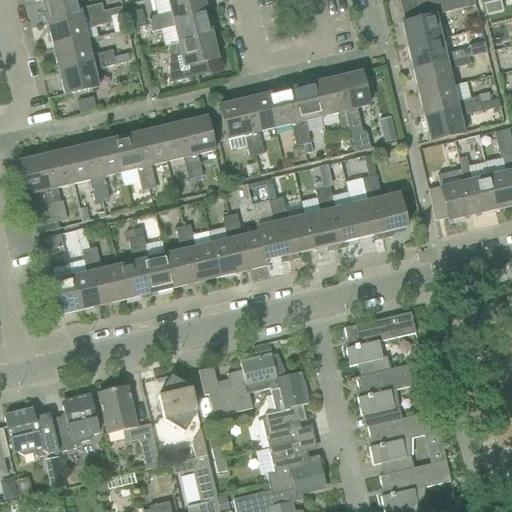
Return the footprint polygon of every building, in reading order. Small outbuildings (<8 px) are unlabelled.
[(51,0),(40,3),(46,26),(102,12),(100,5),(79,10),(76,0),(51,0)] [(156,16),(147,18),(149,26),(205,12),(202,0),(152,0),(156,16)] [(400,0),(398,1),(404,24),(416,21),(410,0),(400,0)] [(423,0),(410,0),(416,21),(427,18),(423,0)] [(423,0),(427,18),(435,16),(439,15),(435,0),(423,0)] [(435,0),(439,15),(451,13),(448,0),(435,0)] [(448,0),(451,13),(463,10),(460,0),(448,0)] [(460,0),(463,10),(475,7),(472,0),(460,0)] [(102,12),(46,26),(51,49),(86,41),(96,38),(94,28),(110,24),(109,18),(121,15),(120,9),(120,8),(102,12)] [(140,12),(128,14),(132,28),(143,25),(140,12)] [(172,28),(176,44),(211,36),(205,12),(149,26),(151,33),(172,28)] [(400,25),(406,49),(441,41),(447,39),(445,32),(439,34),(435,16),(427,18),(416,21),(404,24),(400,25)] [(211,36),(176,44),(168,46),(167,84),(208,74),(205,63),(217,60),(211,36)] [(51,49),(57,73),(113,59),(111,52),(90,57),(86,41),(51,49)] [(441,41),(406,49),(411,72),(467,59),(485,55),(483,44),(467,47),(465,52),(449,55),(449,56),(444,57),(442,45),(441,41)] [(113,59),(57,73),(62,97),(97,89),(93,71),(127,63),(125,56),(113,59)] [(411,72),(417,96),(452,88),(448,71),(469,67),(467,59),(411,72)] [(356,111),(368,108),(360,74),(336,80),(348,136),(353,154),(369,150),(366,136),(361,134),(356,111)] [(336,80),(312,85),(320,120),(336,116),(341,137),(348,136),(336,80)] [(155,85),(146,86),(149,98),(157,96),(155,85)] [(312,85),(289,91),(302,147),(309,145),(303,124),(320,120),(312,85)] [(417,96),(422,119),(479,106),(477,99),(456,104),(452,88),(417,96)] [(289,91),(265,96),(273,131),(290,127),(295,148),(302,147),(289,91)] [(487,95),(477,97),(477,99),(479,106),(489,104),(487,95)] [(265,96),(242,102),(255,158),(262,156),(257,135),(273,131),(265,96)] [(255,158),(242,102),(217,108),(219,116),(228,152),(245,148),(247,160),(255,158)] [(479,106),(422,119),(428,143),(463,135),(459,118),(499,109),(497,102),(489,104),(479,106)] [(217,108),(209,110),(211,118),(219,116),(217,108)] [(204,118),(180,124),(194,180),(201,179),(196,157),(213,153),(204,118)] [(180,124),(157,130),(165,165),(181,161),(186,182),(194,180),(180,124)] [(157,130),(134,135),(147,192),(154,190),(149,168),(165,165),(157,130)] [(393,134),(382,136),(383,144),(395,142),(393,134)] [(134,135),(110,141),(119,176),(135,172),(138,185),(140,194),(143,193),(147,192),(134,135)] [(110,141),(87,146),(101,203),(108,201),(103,180),(119,176),(110,141)] [(87,146),(64,152),(72,187),(88,183),(93,205),(93,204),(101,203),(87,146)] [(503,174),(487,177),(495,212),(511,208),(511,181),(505,150),(497,152),(503,174)] [(50,198),(43,200),(45,207),(52,206),(53,206),(59,204),(56,191),(72,187),(64,152),(40,157),(50,198)] [(42,194),(43,200),(50,198),(40,157),(16,163),(24,198),(42,194)] [(465,160),(458,161),(460,172),(471,218),(495,212),(487,177),(470,181),(465,160)] [(135,172),(119,176),(122,189),(138,185),(135,172)] [(438,189),(427,192),(434,223),(446,220),(447,224),(471,218),(460,172),(436,177),(438,189)] [(375,178),(368,179),(383,241),(392,239),(391,234),(406,230),(397,195),(380,199),(375,178)] [(368,179),(344,185),(349,206),(358,241),(372,238),(374,243),(383,241),(368,179)] [(328,189),(321,190),(336,253),(345,250),(344,245),(358,241),(349,206),(334,210),(333,210),(328,189)] [(318,214),(302,218),(311,253),(326,249),(327,255),(336,253),(321,190),(314,192),(313,192),(318,214)] [(281,199),(274,201),(274,202),(289,264),(298,261),(297,256),(311,253),(302,218),(287,221),(286,221),(281,199)] [(272,225),(256,229),(257,234),(264,264),(265,264),(269,263),(279,260),(280,266),(289,264),(274,202),(274,201),(266,203),(272,225)] [(52,206),(55,219),(56,224),(65,221),(61,204),(59,204),(53,206),(52,206)] [(76,212),(80,225),(87,223),(84,210),(76,212)] [(235,216),(228,218),(242,275),(265,269),(264,264),(257,234),(241,237),(240,238),(235,216)] [(226,241),(210,245),(218,280),(242,275),(228,218),(221,220),(226,241)] [(55,219),(31,225),(31,226),(34,237),(58,231),(56,224),(55,219)] [(188,228),(181,229),(195,286),(218,280),(210,245),(194,248),(193,249),(188,228)] [(179,252),(163,256),(171,291),(195,286),(181,229),(175,231),(174,231),(179,252)] [(140,230),(132,231),(134,240),(142,239),(140,230)] [(132,231),(125,233),(127,242),(134,240),(132,231)] [(76,234),(80,253),(87,251),(83,232),(76,234)] [(59,237),(35,242),(35,243),(38,254),(42,253),(42,254),(43,258),(55,255),(54,251),(54,250),(62,248),(59,237)] [(142,239),(134,240),(143,279),(148,297),(171,291),(163,256),(160,244),(144,248),(143,247),(143,246),(142,239)] [(132,263),(116,267),(124,303),(148,297),(134,240),(127,242),(132,263)] [(94,250),(87,251),(101,308),(124,303),(116,267),(100,271),(99,271),(94,250)] [(85,275),(69,279),(77,314),(101,308),(87,251),(80,253),(83,264),(85,275)] [(69,279),(85,275),(83,264),(67,268),(69,279)] [(46,284),(45,284),(53,320),(77,314),(69,279),(67,268),(51,272),(52,276),(45,278),(46,284)] [(355,367),(358,379),(373,375),(373,376),(388,372),(385,359),(380,360),(376,344),(414,336),(409,315),(342,330),(347,350),(343,351),(348,369),(355,367)] [(267,346),(252,350),(255,361),(270,357),(267,346)] [(247,396),(268,391),(275,380),(269,358),(238,365),(240,373),(225,376),(227,387),(216,390),(211,370),(196,373),(202,398),(206,397),(212,420),(250,411),(247,396)] [(381,413),(384,425),(400,422),(400,421),(397,408),(392,409),(388,394),(426,385),(420,364),(388,372),(373,376),(373,375),(358,379),(354,380),(358,400),(355,400),(359,418),(381,413)] [(260,422),(266,450),(290,445),(285,427),(301,423),(297,408),(304,406),(297,375),(275,380),(268,391),(273,412),(264,414),(260,422)] [(156,399),(161,422),(182,434),(194,415),(189,391),(169,378),(156,399)] [(136,443),(143,472),(158,469),(148,427),(134,430),(125,389),(96,396),(105,437),(120,434),(123,446),(136,443)] [(58,419),(48,422),(56,455),(76,450),(80,444),(88,442),(92,437),(97,436),(88,397),(64,403),(60,409),(61,414),(58,419)] [(25,412),(2,418),(6,437),(11,456),(16,455),(21,458),(31,456),(37,460),(56,455),(48,422),(47,417),(32,420),(31,416),(30,411),(25,412)] [(381,466),(383,477),(383,478),(412,471),(411,470),(408,458),(403,459),(400,443),(437,434),(432,413),(400,421),(400,422),(384,425),(366,429),(370,449),(367,450),(371,468),(381,466)] [(198,432),(190,445),(194,460),(204,458),(198,432)] [(272,475),(264,477),(268,493),(270,497),(293,492),(294,496),(324,489),(317,458),(294,463),(293,457),(290,445),(266,450),(267,451),(272,475)] [(218,450),(210,452),(213,463),(221,461),(218,450)] [(194,460),(174,465),(176,473),(177,477),(191,473),(193,481),(198,506),(185,509),(185,511),(216,511),(214,499),(206,466),(204,458),(194,460)] [(221,461),(213,463),(216,476),(224,474),(221,461)] [(383,478),(383,477),(377,479),(382,498),(378,499),(381,511),(421,511),(420,507),(415,508),(411,493),(449,484),(444,463),(411,470),(412,471),(383,478)] [(61,480),(47,483),(48,484),(49,492),(63,489),(62,482),(61,481),(61,480)] [(104,482),(94,484),(97,494),(106,492),(104,482)] [(270,497),(268,493),(231,502),(233,511),(289,511),(288,505),(296,503),(294,496),(293,492),(270,497)] [(227,511),(224,497),(214,499),(216,511),(227,511)]
